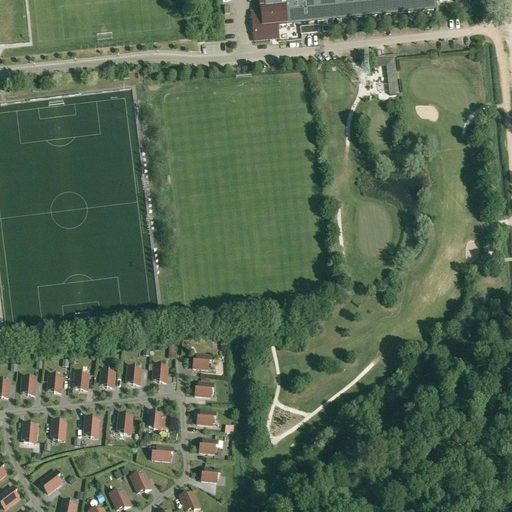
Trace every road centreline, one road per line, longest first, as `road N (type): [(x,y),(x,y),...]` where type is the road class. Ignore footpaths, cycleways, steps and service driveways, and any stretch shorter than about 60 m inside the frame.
road 1 (residential): [(0,75),(491,29)]
road 2 (residential): [(4,414),(180,399),(186,475),(145,511)]
road 3 (track): [(491,29),(511,163)]
